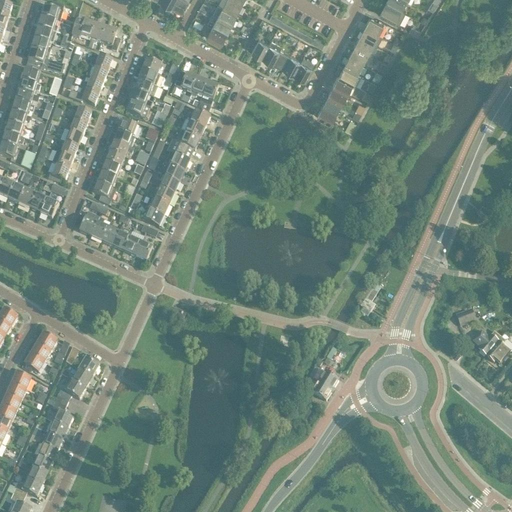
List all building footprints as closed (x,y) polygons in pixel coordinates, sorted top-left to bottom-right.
[(174,0),(171,7),(182,13),(189,0),(188,0),(174,0)] [(236,15),(241,5),(232,0),(225,0),(222,7),(236,15)] [(406,1),(404,0),(386,0),(385,3),(400,11),(406,1)] [(439,0),(433,0),(428,9),(433,12),(439,0)] [(0,3),(0,16),(9,19),(13,7),(0,3)] [(42,18),(57,23),(60,12),(62,12),(64,7),(53,3),(51,9),(45,7),(42,18)] [(400,11),(385,3),(379,14),(397,24),(400,25),(405,14),(400,11)] [(231,25),(236,15),(222,7),(218,5),(212,15),(217,17),(231,25)] [(205,11),(200,8),(196,16),(201,19),(205,11)] [(279,26),(282,21),(272,15),(269,20),(279,26)] [(0,28),(5,30),(9,19),(0,16),(0,28)] [(225,34),(231,25),(217,17),(211,27),(225,34)] [(42,18),(38,29),(56,35),(58,29),(55,28),(57,23),(42,18)] [(364,28),(378,35),(383,25),(370,18),(364,28)] [(282,21),(279,26),(286,29),(289,24),(282,21)] [(91,41),(96,26),(85,22),(84,25),(77,23),(72,37),(84,41),(84,39),(91,41)] [(289,24),(286,29),(292,33),(295,27),(289,24)] [(91,41),(102,44),(106,29),(96,26),(91,41)] [(225,34),(211,27),(206,37),(220,45),(225,34)] [(295,27),(292,33),(299,36),(301,31),(295,27)] [(409,32),(418,37),(420,32),(411,27),(409,32)] [(364,28),(359,38),(373,45),(378,35),(364,28)] [(38,29),(35,39),(50,44),(53,45),(56,35),(38,29)] [(106,29),(102,44),(110,47),(109,50),(117,53),(120,42),(115,40),(117,32),(106,29)] [(301,31),(299,36),(305,40),(308,34),(301,31)] [(252,43),(255,45),(252,51),(263,57),(271,41),(272,40),(258,32),(252,43)] [(311,43),(314,38),(308,34),(305,40),(311,43)] [(396,37),(393,43),(399,46),(401,40),(396,37)] [(314,38),(311,43),(322,49),(325,44),(314,38)] [(359,38),(354,47),(368,55),(370,51),(373,53),(376,47),(373,45),(359,38)] [(35,39),(32,50),(47,55),(50,44),(35,39)] [(279,50),(281,46),(271,41),(263,57),(273,63),(280,50),(279,50)] [(354,47),(348,57),(362,65),(368,55),(354,47)] [(47,55),(32,50),(28,61),(43,65),(42,69),(62,75),(65,67),(45,61),(47,55)] [(273,63),(284,68),(291,56),(280,50),(273,63)] [(71,54),(66,52),(63,62),(68,64),(71,54)] [(284,68),(295,74),(301,62),(291,56),(284,68)] [(81,59),(74,57),(71,65),(78,68),(81,59)] [(100,57),(96,69),(108,74),(113,62),(100,57)] [(348,57),(343,67),(357,74),(362,65),(348,57)] [(301,62),(295,74),(305,80),(314,63),(304,58),(301,62)] [(143,71),(157,76),(161,66),(147,60),(143,71)] [(379,71),(384,73),(387,66),(383,64),(379,71)] [(343,67),(338,76),(352,84),(359,88),(364,78),(357,74),(343,67)] [(96,69),(91,80),(104,85),(108,74),(96,69)] [(25,70),(22,81),(37,86),(41,75),(25,70)] [(143,71),(139,81),(153,86),(156,88),(160,78),(157,77),(157,76),(143,71)] [(371,81),(377,85),(382,76),(376,72),(371,81)] [(175,87),(192,94),(198,79),(187,75),(187,76),(180,73),(175,87)] [(167,80),(172,82),(175,76),(169,74),(167,80)] [(338,76),(333,86),(347,94),(352,84),(338,76)] [(51,90),(58,93),(62,82),(55,79),(51,90)] [(192,94),(203,98),(208,83),(198,79),(192,94)] [(99,96),(104,85),(91,80),(89,86),(85,84),(83,89),(99,96)] [(172,82),(167,80),(164,87),(169,90),(172,82)] [(22,81),(19,92),(34,96),(37,86),(22,81)] [(139,81),(135,91),(149,97),(153,86),(139,81)] [(377,85),(371,81),(367,89),(373,93),(377,85)] [(208,83),(203,98),(213,102),(219,87),(208,83)] [(333,86),(328,96),(341,104),(347,94),(333,86)] [(95,107),(99,96),(83,89),(81,96),(71,92),(69,99),(82,104),(83,103),(95,107)] [(135,91),(131,102),(145,107),(149,97),(135,91)] [(19,92),(15,103),(34,108),(35,109),(39,98),(34,96),(19,92)] [(366,92),(362,99),(368,102),(372,95),(366,92)] [(328,96),(322,106),(336,113),(341,104),(328,96)] [(200,104),(198,110),(209,114),(210,109),(205,107),(207,100),(203,98),(200,104)] [(145,107),(131,102),(126,113),(145,120),(150,109),(145,107)] [(15,103),(12,113),(27,118),(29,113),(32,114),(34,108),(15,103)] [(177,104),(174,110),(179,113),(182,106),(177,104)] [(355,111),(361,114),(365,107),(359,104),(355,111)] [(161,114),(167,116),(170,108),(165,106),(161,114)] [(336,113),(322,106),(317,116),(331,123),(336,113)] [(74,121),(87,126),(92,115),(79,110),(74,121)] [(361,114),(355,111),(351,118),(357,122),(361,114)] [(51,113),(45,112),(43,120),(48,122),(51,113)] [(196,112),(191,123),(206,129),(211,119),(196,112)] [(12,113),(9,124),(24,128),(27,118),(12,113)] [(167,116),(161,114),(156,127),(161,130),(167,116)] [(172,129),(176,121),(170,118),(166,126),(172,129)] [(74,121),(70,132),(83,137),(87,126),(74,121)] [(351,134),(356,124),(350,121),(345,131),(351,134)] [(119,132),(133,138),(137,128),(123,122),(119,132)] [(200,140),(206,129),(191,123),(186,133),(188,134),(200,140)] [(9,124),(6,134),(21,139),(24,128),(9,124)] [(148,144),(154,146),(160,134),(154,131),(148,144)] [(70,132),(66,143),(79,149),(83,137),(70,132)] [(119,132),(115,142),(129,148),(133,138),(119,132)] [(200,140),(188,134),(186,133),(185,135),(180,132),(175,142),(172,141),(170,146),(173,147),(186,153),(188,149),(195,152),(200,140)] [(6,134),(2,145),(18,150),(21,139),(6,134)] [(115,142),(110,153),(125,159),(129,148),(115,142)] [(66,143),(61,155),(74,160),(79,149),(66,143)] [(154,146),(148,144),(145,151),(151,154),(154,146)] [(0,156),(14,161),(18,150),(2,145),(0,152),(0,156)] [(170,146),(167,153),(171,155),(166,165),(186,174),(188,170),(187,170),(190,162),(188,162),(191,157),(185,154),(186,153),(173,147),(170,146)] [(36,155),(32,154),(31,154),(19,150),(19,154),(20,157),(21,158),(24,160),(21,167),(30,171),(36,155)] [(110,153),(106,163),(121,169),(125,159),(110,153)] [(61,155),(57,166),(70,171),(74,160),(61,155)] [(141,156),(138,164),(145,167),(148,159),(141,156)] [(0,168),(8,172),(10,167),(0,162),(0,168)] [(151,162),(147,170),(153,172),(156,165),(151,162)] [(106,163),(102,173),(117,179),(121,169),(106,163)] [(186,174),(166,165),(170,167),(165,177),(180,184),(185,174),(186,174)] [(65,182),(70,171),(57,166),(52,177),(50,177),(48,181),(60,185),(61,181),(65,182)] [(137,166),(134,174),(141,177),(144,169),(137,166)] [(10,167),(8,172),(14,175),(17,170),(10,167)] [(102,173),(98,184),(112,189),(117,179),(102,173)] [(143,181),(148,183),(152,176),(146,174),(143,181)] [(165,177),(160,188),(175,195),(180,184),(165,177)] [(15,185),(4,180),(0,189),(0,197),(8,201),(15,185)] [(148,183),(143,181),(139,188),(145,191),(148,183)] [(51,193),(54,186),(53,187),(47,184),(45,188),(52,191),(51,193)] [(112,189),(98,184),(94,195),(101,197),(99,202),(109,206),(111,201),(112,202),(116,191),(112,189)] [(8,201),(19,206),(26,190),(15,185),(8,201)] [(54,186),(51,193),(63,198),(66,192),(54,186)] [(128,187),(125,195),(132,198),(135,190),(128,187)] [(160,188),(155,199),(170,206),(175,195),(160,188)] [(19,206),(30,211),(37,195),(26,190),(19,206)] [(30,211),(41,216),(48,200),(37,195),(30,211)] [(133,203),(139,205),(142,199),(136,196),(133,203)] [(155,199),(150,210),(165,217),(170,206),(155,199)] [(48,200),(41,216),(52,220),(59,205),(48,200)] [(101,214),(104,209),(92,203),(90,209),(101,214)] [(139,205),(133,203),(130,210),(136,213),(139,205)] [(476,216),(481,220),(487,212),(482,208),(480,211),(479,213),(476,216)] [(159,229),(165,217),(150,210),(144,222),(159,229)] [(79,216),(76,223),(82,225),(84,219),(79,216)] [(91,238),(97,224),(86,219),(80,233),(91,238)] [(91,238),(102,243),(108,228),(102,226),(104,222),(100,220),(98,224),(97,224),(91,238)] [(140,232),(146,234),(148,228),(143,226),(140,232)] [(102,243),(113,248),(119,234),(108,228),(102,243)] [(155,239),(158,233),(148,228),(146,234),(155,239)] [(124,253),(135,258),(141,243),(144,238),(133,233),(130,238),(124,253)] [(113,248),(124,253),(130,238),(119,234),(113,248)] [(141,243),(135,258),(146,263),(153,249),(141,243)] [(361,307),(363,309),(360,313),(367,318),(375,306),(371,303),(375,297),(379,291),(374,288),(370,294),(365,300),(361,307)] [(187,314),(179,310),(175,309),(173,314),(184,320),(187,314)] [(456,316),(461,328),(475,322),(471,310),(456,316)] [(0,318),(0,322),(12,330),(18,319),(5,311),(0,318)] [(0,336),(5,340),(12,330),(0,322),(0,336)] [(487,358),(502,339),(494,333),(492,336),(490,335),(487,338),(481,332),(473,343),(481,349),(479,351),(487,358)] [(37,345),(51,354),(57,343),(44,335),(37,345)] [(502,339),(487,358),(493,363),(495,361),(500,365),(510,354),(506,350),(502,347),(506,343),(502,339)] [(64,344),(60,353),(65,356),(69,346),(64,344)] [(37,345),(31,355),(45,364),(51,354),(37,345)] [(80,352),(73,348),(68,359),(74,362),(80,353),(80,352)] [(61,366),(65,356),(60,353),(59,354),(58,354),(54,363),(61,366)] [(45,364),(31,355),(25,366),(38,374),(45,364)] [(79,371),(93,379),(99,369),(92,364),(93,362),(87,358),(79,371)] [(79,371),(73,381),(86,390),(93,379),(79,371)] [(318,384),(332,393),(338,382),(324,373),(318,384)] [(12,386),(26,392),(31,381),(17,374),(12,386)] [(58,397),(69,402),(71,399),(79,402),(86,390),(73,381),(66,393),(61,390),(58,397)] [(332,393),(318,384),(314,390),(312,394),(326,402),(332,393)] [(12,386),(7,397),(21,403),(26,392),(12,386)] [(7,397),(2,407),(16,414),(21,403),(7,397)] [(58,397),(55,403),(66,408),(68,404),(69,402),(58,397)] [(54,424),(68,430),(74,419),(64,414),(66,408),(55,403),(52,409),(60,412),(54,424)] [(0,419),(12,425),(16,414),(2,407),(0,411),(0,419)] [(0,432),(7,435),(12,425),(0,419),(0,432)] [(54,424),(49,435),(63,441),(68,430),(54,424)] [(49,435),(44,446),(58,452),(63,441),(49,435)] [(44,446),(39,457),(53,464),(58,452),(44,446)] [(39,457),(34,469),(48,475),(53,464),(39,457)] [(34,469),(29,480),(43,487),(48,475),(34,469)] [(13,495),(25,500),(27,494),(37,499),(43,487),(29,480),(25,488),(18,485),(13,495)] [(13,511),(31,511),(32,510),(22,506),(25,500),(13,495),(10,501),(17,504),(13,511)]
